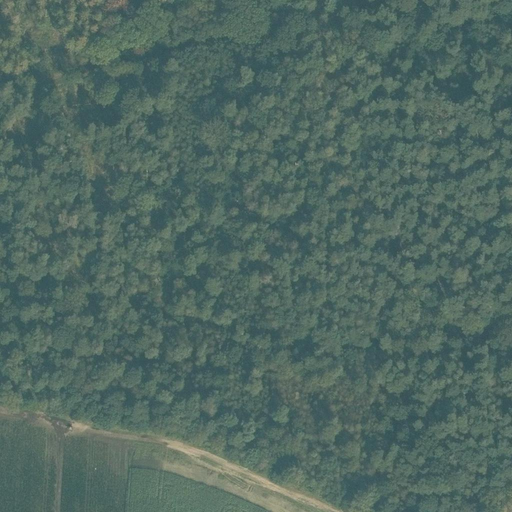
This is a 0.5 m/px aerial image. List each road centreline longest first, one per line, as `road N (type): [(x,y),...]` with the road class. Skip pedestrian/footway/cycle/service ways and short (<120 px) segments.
road 1 (track): [(7,287),(333,351),(511,327)]
road 2 (track): [(341,511),(169,441),(30,413)]
road 3 (track): [(0,90),(258,33)]
road 4 (track): [(258,33),(412,0)]
road 5 (track): [(30,413),(7,287)]
